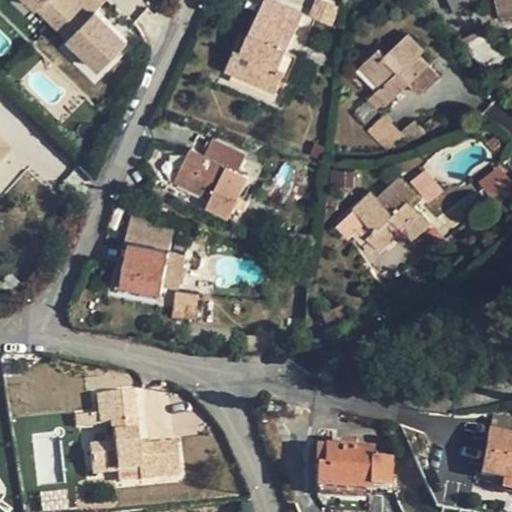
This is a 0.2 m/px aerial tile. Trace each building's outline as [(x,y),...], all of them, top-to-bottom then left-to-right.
[(15,0),(33,16),(39,10),(69,39),(65,43),(98,74),(128,43),(96,13),(108,0),(15,0)] [(285,72),(287,69),(279,66),(286,50),(303,12),(275,0),(267,0),(243,52),(236,49),(226,71),(276,93),(285,72)] [(339,5),(326,0),(315,0),(309,15),(331,24),(339,5)] [(448,0),(454,11),(469,5),(466,0),(448,0)] [(511,0),(496,0),(500,19),(511,16),(511,0)] [(369,99),(381,111),(413,82),(422,93),(442,74),(422,54),(427,48),(411,32),(386,54),(380,48),(360,67),(381,88),(369,99)] [(487,32),(465,45),(480,69),(502,56),(487,32)] [(309,60),(286,50),(279,66),(287,69),(285,72),(301,79),(309,60)] [(384,115),(368,130),(389,153),(405,138),(384,115)] [(0,134),(0,161),(13,147),(0,134)] [(494,149),(501,144),(496,136),(488,141),(494,149)] [(207,154),(193,148),(176,183),(178,185),(173,198),(205,213),(207,208),(229,218),(249,176),(239,172),(247,154),(214,138),(207,154)] [(426,170),(415,180),(429,197),(441,188),(426,170)] [(366,219),(368,222),(376,230),(367,237),(380,251),(403,231),(412,240),(431,223),(414,204),(421,197),(401,175),(378,196),(373,189),(354,207),(366,219)] [(511,180),(496,192),(497,208),(499,211),(511,201),(511,180)] [(354,207),(335,223),(347,236),(366,219),(354,207)] [(174,227),(134,213),(129,241),(133,242),(124,284),(161,292),(163,284),(179,288),(185,254),(183,253),(184,246),(176,244),(174,251),(170,250),(174,227)] [(360,229),(367,237),(376,230),(368,222),(360,229)] [(315,229),(303,228),(302,238),(292,237),(290,256),(312,258),(315,229)] [(209,242),(197,237),(195,242),(207,247),(209,242)] [(370,269),(355,277),(362,292),(377,283),(370,269)] [(290,290),(290,301),(298,301),(298,290),(290,290)] [(198,298),(178,294),(175,316),(194,320),(198,298)] [(284,318),(282,323),(302,323),(306,323),(309,301),(298,301),(290,301),(284,301),(284,318)] [(297,337),(303,336),(302,323),(282,323),(282,337),(276,337),(277,352),(297,352),(297,337)] [(91,424),(88,425),(88,430),(104,428),(107,451),(81,455),(84,481),(111,478),(132,475),(134,485),(173,479),(169,447),(129,451),(122,396),(87,400),(91,424)] [(511,414),(492,411),(488,432),(511,436),(511,414)] [(89,437),(88,430),(88,425),(72,428),(74,440),(89,437)] [(511,436),(488,432),(480,479),(503,483),(502,492),(511,494),(511,436)] [(338,443),(338,451),(355,452),(355,443),(338,443)] [(374,453),(355,452),(338,451),(316,450),(316,491),(371,494),(372,490),(391,491),(393,462),(374,461),(374,453)] [(112,488),(134,485),(132,475),(111,478),(112,488)] [(511,507),(511,494),(502,492),(500,505),(511,507)]
